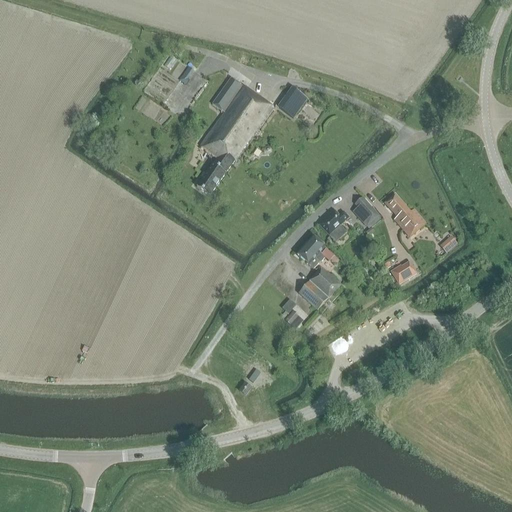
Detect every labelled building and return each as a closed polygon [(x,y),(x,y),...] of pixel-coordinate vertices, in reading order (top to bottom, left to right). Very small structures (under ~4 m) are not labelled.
[(186,86),(189,81),(182,76),(179,81),(186,86)] [(236,163),(273,109),(231,80),(211,106),(223,114),(199,148),(217,160),(196,189),(210,197),(234,161),(236,163)] [(294,87),(279,107),(294,119),(309,99),(294,87)] [(411,212),(394,195),(385,204),(397,218),(394,220),(410,238),(426,224),(414,209),(411,212)] [(371,223),(379,216),(363,198),(355,205),(371,223)] [(340,217),(335,212),(319,226),(336,243),(347,233),(341,227),(349,219),(344,213),(340,217)] [(322,254),(320,253),(325,248),(313,237),(297,256),(309,266),(314,270),(320,263),(320,264),(326,258),(330,262),(334,256),(326,249),(322,254)] [(418,274),(410,262),(401,267),(401,266),(390,273),(399,287),(418,274)] [(318,311),(341,286),(322,269),(299,294),(318,311)] [(288,314),(295,306),(290,301),(283,309),(288,314)] [(295,330),(303,321),(293,312),(285,321),(295,330)] [(245,396),(250,389),(244,385),(239,392),(245,396)]
